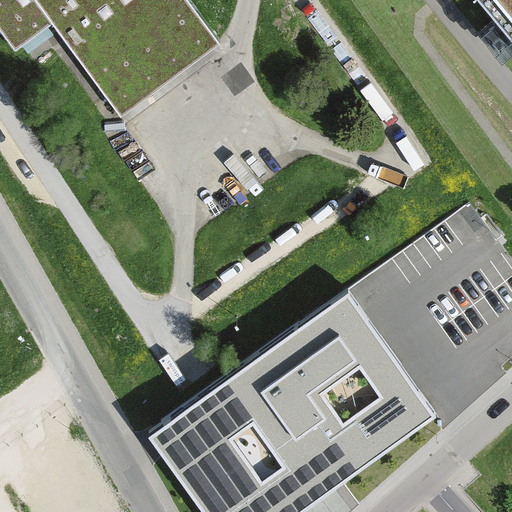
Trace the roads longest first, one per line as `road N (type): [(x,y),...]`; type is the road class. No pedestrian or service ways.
road 1 (unclassified): [(0,239),(150,511)]
road 2 (unclassified): [(387,511),(511,400)]
